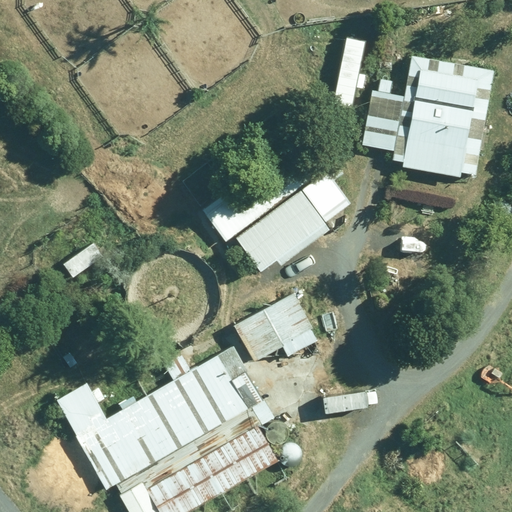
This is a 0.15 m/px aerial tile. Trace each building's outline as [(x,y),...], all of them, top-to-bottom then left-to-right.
[(332,93),(349,96),(362,30),(344,27),(332,93)] [(374,90),(364,145),(399,152),(397,164),(472,177),(492,70),(413,56),(406,96),(374,90)] [(225,241),(322,168),(297,135),(200,207),(225,241)] [(326,172),(302,189),(324,220),(348,203),(326,172)] [(328,230),(300,191),(233,237),(258,273),(276,261),(278,265),(328,230)] [(293,292),(236,323),(257,360),(281,347),(285,355),(286,356),(315,341),(314,339),(309,330),(311,328),(293,292)] [(271,416),(231,346),(187,371),(181,362),(168,369),(173,378),(105,417),(86,383),(58,399),(108,486),(114,483),(119,491),(118,492),(128,511),(190,511),(276,462),(254,425),(271,416)]
